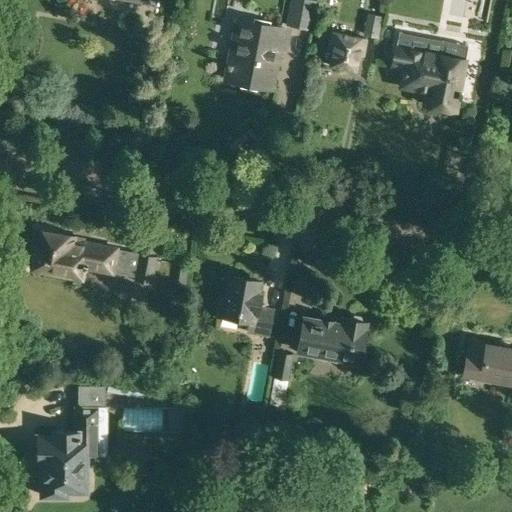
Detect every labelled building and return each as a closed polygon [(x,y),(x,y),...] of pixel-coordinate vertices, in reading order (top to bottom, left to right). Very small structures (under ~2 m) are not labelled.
[(317,0),(290,0),(286,22),(285,25),(310,29),(317,0)] [(378,37),(382,16),(367,13),(363,35),(378,37)] [(285,49),(289,29),(247,21),(241,55),(230,53),(225,78),(260,85),(264,62),(276,64),(279,48),(285,49)] [(362,54),(365,39),(331,32),(328,47),(333,47),(330,65),(355,69),(358,53),(362,54)] [(397,42),(396,45),(393,64),(405,66),(401,86),(432,91),(429,104),(455,109),(461,77),(473,79),(477,60),(425,51),(426,43),(426,41),(425,38),(424,37),(422,35),(416,33),(413,33),(411,34),(409,34),(407,36),(406,38),(401,38),(401,42),(397,42)] [(37,230),(34,248),(39,249),(36,267),(80,275),(82,265),(125,273),(129,251),(75,241),(76,237),(37,230)] [(151,282),(156,256),(140,253),(135,279),(151,282)] [(155,263),(151,286),(164,288),(168,265),(155,263)] [(267,335),(271,313),(262,312),(263,308),(258,307),(260,293),(258,293),(260,281),(229,275),(226,296),(220,295),(217,313),(249,319),(247,331),(267,335)] [(359,360),(366,321),(323,312),(322,319),(304,316),(298,349),(359,360)] [(463,372),(511,381),(511,347),(486,343),(484,351),(468,348),(463,372)] [(273,376),(274,377),(269,404),(283,406),(287,379),(288,379),(293,353),(278,350),(273,376)] [(108,379),(106,391),(143,398),(145,387),(108,379)] [(105,453),(105,408),(105,385),(76,385),(75,432),(53,432),(53,436),(37,436),(37,461),(42,461),(42,494),(65,494),(65,489),(85,489),(86,452),(105,453)] [(261,405),(246,402),(242,425),(257,428),(261,405)] [(107,414),(108,449),(116,449),(115,414),(107,414)] [(136,446),(171,445),(170,422),(136,423),(136,446)]
